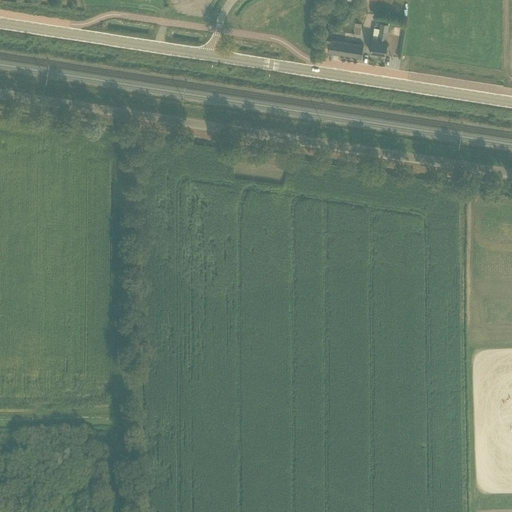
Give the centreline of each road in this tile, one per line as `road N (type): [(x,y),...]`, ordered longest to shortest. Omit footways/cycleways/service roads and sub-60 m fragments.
road 1 (unclassified): [(511,175),(0,93)]
road 2 (tertiary): [(511,103),(213,57)]
road 3 (tertiary): [(213,57),(0,23)]
